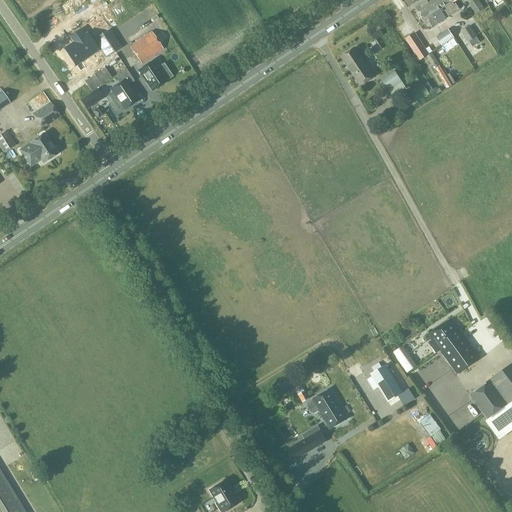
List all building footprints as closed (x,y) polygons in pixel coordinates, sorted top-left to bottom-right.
[(118,0),(109,8),(117,16),(129,5),(125,0),(118,0)] [(440,10),(433,0),(428,0),(424,3),(438,24),(443,21),(440,15),(438,16),(436,13),(440,10)] [(445,0),(433,0),(440,10),(445,7),(447,10),(445,11),(449,17),(454,13),(445,0)] [(445,0),(454,13),(459,10),(456,4),(454,5),(452,2),(455,0),(445,0)] [(479,0),(476,0),(469,5),(476,15),(485,9),(479,0)] [(438,24),(424,3),(416,9),(424,21),(429,18),(431,21),(429,22),(433,28),(438,24)] [(499,7),(504,16),(510,13),(505,4),(499,7)] [(505,34),(499,21),(483,28),(489,41),(505,34)] [(462,32),(468,43),(477,37),(471,27),(462,32)] [(442,46),(448,42),(454,38),(448,30),(437,38),(442,46)] [(110,31),(94,41),(106,58),(122,48),(110,31)] [(164,50),(152,32),(133,45),(130,47),(142,65),(164,50)] [(415,33),(406,39),(416,55),(420,61),(429,55),(425,49),(415,33)] [(84,37),(65,51),(76,67),(81,73),(86,69),(82,63),(98,52),(92,43),(89,45),(84,37)] [(359,84),(374,74),(373,72),(371,73),(355,49),(342,58),(359,84)] [(167,82),(153,61),(139,71),(153,91),(167,82)] [(436,69),(449,89),(453,86),(440,67),(436,69)] [(382,79),(394,98),(407,90),(395,71),(382,79)] [(120,83),(111,90),(117,99),(113,101),(119,110),(123,107),(125,110),(139,101),(128,85),(133,82),(127,72),(116,78),(120,83)] [(453,85),(457,82),(452,73),(447,76),(453,85)] [(419,77),(410,81),(413,87),(422,82),(419,77)] [(423,85),(407,95),(409,100),(397,107),(401,113),(413,105),(414,106),(430,96),(423,85)] [(0,109),(10,103),(2,92),(0,92),(0,109)] [(97,103),(91,94),(81,101),(87,110),(97,103)] [(43,129),(60,117),(51,103),(34,115),(43,129)] [(0,135),(0,147),(4,154),(16,147),(7,132),(0,135)] [(27,146),(20,151),(30,167),(38,162),(37,161),(41,159),(44,163),(57,154),(44,134),(30,143),(31,145),(28,147),(27,146)] [(458,374),(480,359),(451,320),(429,334),(458,374)] [(511,364),(469,395),(488,422),(511,404),(511,364)] [(370,379),(367,380),(370,386),(374,391),(379,387),(383,395),(388,402),(395,398),(402,393),(394,380),(386,366),(378,370),(371,375),(372,377),(370,379)] [(417,373),(425,382),(429,379),(422,370),(417,373)] [(276,387),(282,396),(300,386),(294,376),(276,387)] [(309,405),(308,406),(310,409),(312,413),(313,413),(314,413),(317,412),(319,411),(324,420),(330,430),(339,424),(349,419),(340,404),(331,389),(322,395),(313,400),(313,401),(311,403),(309,404),(309,405)] [(305,392),(299,395),(303,402),(309,399),(305,392)] [(426,416),(416,422),(432,448),(442,442),(426,416)] [(298,445),(286,452),(289,457),(292,462),(298,458),(304,455),(315,448),(326,441),(323,436),(320,431),(305,440),(298,445)] [(477,460),(480,467),(488,463),(485,456),(477,460)] [(0,511),(25,511),(0,469),(0,511)] [(219,509),(220,511),(223,511),(230,508),(239,503),(236,498),(234,493),(233,494),(232,494),(229,488),(225,481),(217,486),(209,491),(213,497),(217,503),(216,504),(219,509)]
